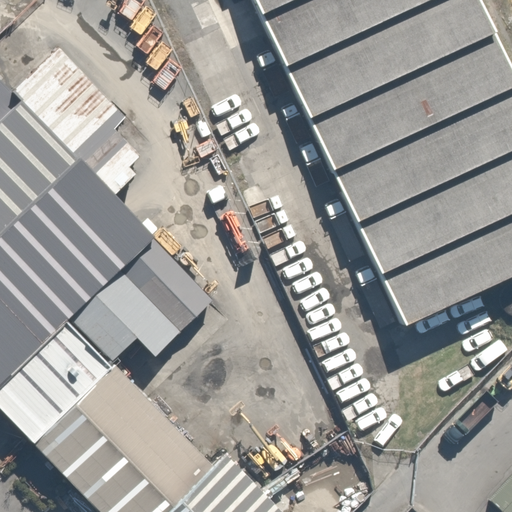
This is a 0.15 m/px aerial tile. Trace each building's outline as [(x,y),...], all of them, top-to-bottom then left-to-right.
[(221,0),(367,317),(511,251),(511,151),(442,0),(221,0)] [(0,223),(74,154),(110,191),(131,172),(123,164),(136,152),(110,125),(121,114),(54,44),(7,89),(15,97),(0,110),(0,223)] [(0,110),(15,97),(7,89),(0,81),(0,110)] [(0,372),(58,316),(62,313),(147,230),(110,191),(74,154),(0,223),(0,372)] [(210,294),(147,230),(62,313),(108,359),(131,336),(149,354),(210,294)] [(0,372),(0,414),(27,442),(107,363),(58,316),(0,372)] [(27,442),(96,511),(157,511),(207,463),(107,363),(27,442)] [(282,511),(221,450),(207,463),(157,511),(282,511)] [(511,511),(511,503),(503,511),(511,511)]
